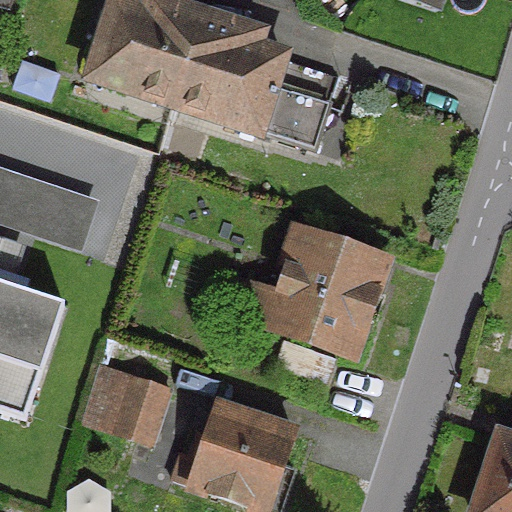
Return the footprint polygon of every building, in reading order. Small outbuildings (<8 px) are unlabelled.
[(109,5),(85,81),(169,108),(197,19),(140,1),(136,14),(109,5)] [(255,38),(197,19),(169,108),(309,154),(333,80),(277,61),(278,59),(250,50),(255,38)] [(0,169),(0,220),(81,248),(97,202),(0,169)] [(217,313),(347,357),(378,267),(297,239),(277,296),(228,279),(217,313)] [(0,410),(23,419),(65,303),(0,279),(0,410)] [(154,358),(101,340),(76,427),(92,432),(85,455),(114,464),(121,441),(146,449),(164,394),(144,386),(154,358)] [(270,370),(322,388),(331,362),(279,343),(270,370)] [(185,490),(248,511),(275,511),(289,475),(276,471),(288,436),(212,410),(185,490)] [(511,511),(511,446),(496,441),(473,511),(511,511)]
